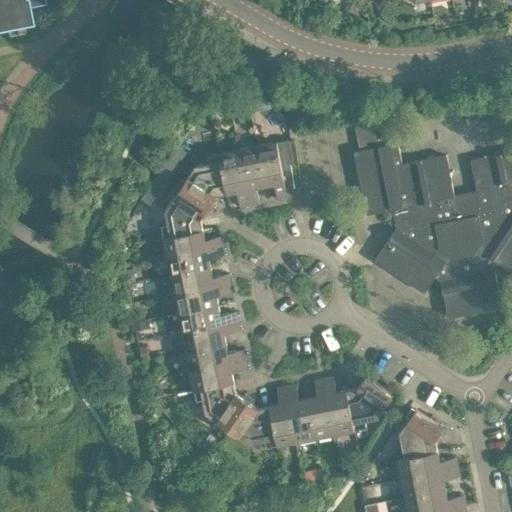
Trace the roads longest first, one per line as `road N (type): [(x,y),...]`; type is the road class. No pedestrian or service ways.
road 1 (tertiary): [(511,44),(403,60),(356,57),(307,44),(220,0)]
road 2 (residential): [(340,307),(320,325),(292,326),(264,298),(266,270),(284,250),(311,246),(334,258),(345,294)]
road 3 (residential): [(473,397),(340,307)]
